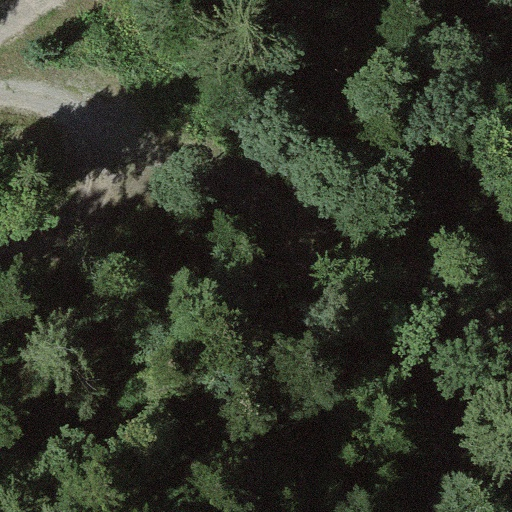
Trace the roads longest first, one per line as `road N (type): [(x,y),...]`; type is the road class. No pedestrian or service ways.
road 1 (track): [(0,58),(69,107),(336,237),(511,348)]
road 2 (track): [(0,195),(50,189),(123,133)]
